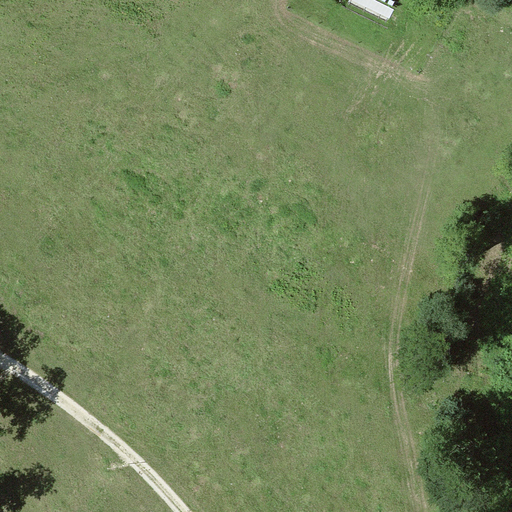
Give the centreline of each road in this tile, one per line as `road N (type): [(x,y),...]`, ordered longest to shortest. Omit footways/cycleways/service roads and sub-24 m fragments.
road 1 (track): [(424,511),(393,351),(419,127),(411,94),(379,65),(333,41)]
road 2 (track): [(182,511),(97,426),(0,356)]
